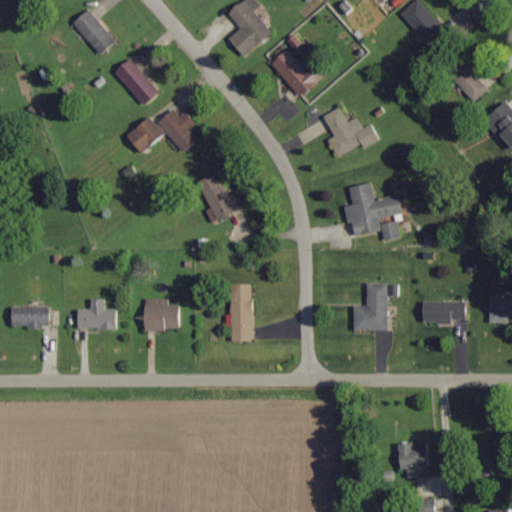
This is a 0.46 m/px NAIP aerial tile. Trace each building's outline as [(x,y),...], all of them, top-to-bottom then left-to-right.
[(247,57),(275,34),(257,12),(263,7),(257,0),(247,0),(230,13),(243,29),(232,38),(247,57)] [(438,52),(454,37),(420,0),(417,0),(402,14),(438,52)] [(76,24),(104,55),(119,41),(91,10),(76,24)] [(303,97),(330,74),(319,61),(308,71),(290,50),(274,64),(303,97)] [(147,106),(162,92),(133,59),(118,73),(147,106)] [(491,88),(469,65),(454,79),(476,102),(491,88)] [(511,107),(501,118),(504,122),(497,129),(511,144),(511,107)] [(331,141),(340,158),(364,145),(366,149),(382,140),(373,124),(366,128),(360,118),(350,123),(343,108),(326,117),(337,137),(331,141)] [(199,124),(188,111),(183,116),(177,109),(160,123),(187,154),(203,140),(193,129),(199,124)] [(167,134),(151,117),(130,137),(146,154),(167,134)] [(243,211),(236,194),(229,197),(219,175),(197,184),(215,223),(243,211)] [(353,188),(356,206),(348,207),(351,225),(355,224),(357,236),(384,232),(382,219),(406,214),(403,195),(377,199),(375,184),(353,188)] [(385,223),(386,241),(401,240),(401,223),(385,223)] [(392,330),(390,284),(370,284),(370,306),(357,306),(357,331),(392,330)] [(255,285),(235,285),(234,341),(254,342),(255,285)] [(493,324),(511,323),(511,315),(511,296),(492,297),(493,324)] [(169,299),(147,299),(146,330),(181,331),(182,306),(168,306),(169,299)] [(119,329),(119,310),(107,310),(107,300),(93,300),(93,310),(80,310),(81,330),(119,329)] [(427,324),(454,323),(454,320),(469,320),(469,302),(426,302),(427,324)] [(15,328),(52,328),(52,307),(14,307),(15,328)] [(400,444),(401,470),(409,470),(409,478),(431,477),(430,443),(400,444)] [(506,447),(493,448),(494,465),(507,465),(506,447)]
